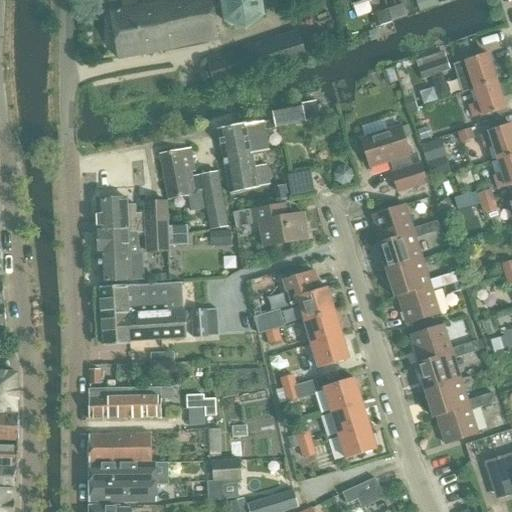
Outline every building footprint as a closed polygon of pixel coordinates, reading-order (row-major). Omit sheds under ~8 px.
[(210,0),(176,0),(139,7),(137,0),(120,0),(123,11),(110,13),(118,60),(217,41),(210,0)] [(391,22),(407,17),(403,6),(387,11),(391,22)] [(215,90),(308,62),(300,32),(207,60),(215,90)] [(444,53),(416,62),(422,81),(450,71),(444,53)] [(497,82),(488,54),(453,66),(462,94),(475,90),(474,89),(497,82)] [(507,110),(497,82),(474,89),(475,90),(479,103),(467,107),(471,120),(483,116),(484,117),(507,110)] [(247,126),(219,131),(224,160),(252,155),(269,152),(266,132),(277,130),(277,128),(317,121),(313,104),(274,112),(276,122),(264,124),(247,127),(247,126)] [(402,125),(361,138),(370,167),(389,162),(392,173),(398,192),(427,183),(421,163),(418,152),(411,154),(402,125)] [(489,134),(479,137),(484,151),(493,147),(498,160),(511,155),(511,126),(511,125),(488,132),(489,134)] [(462,144),(474,139),(471,130),(458,134),(462,144)] [(191,151),(161,156),(165,178),(169,201),(189,197),(192,213),(207,210),(211,232),(228,228),(218,173),(201,176),(201,178),(193,180),(192,174),(195,173),(191,151)] [(252,155),(224,160),(226,171),(228,179),(231,195),(259,189),(270,187),(269,178),(267,166),(255,169),(252,155)] [(502,174),(494,177),(498,190),(507,187),(507,188),(511,186),(511,155),(498,160),(502,174)] [(481,204),(494,200),(490,191),(478,195),(481,204)] [(128,199),(96,201),(98,233),(128,232),(129,234),(137,233),(137,236),(138,236),(138,235),(147,234),(148,253),(169,252),(168,247),(189,246),(188,227),(168,228),(166,203),(151,204),(149,204),(146,204),(146,217),(137,217),(136,206),(128,206),(128,199)] [(494,200),(481,204),(481,205),(484,214),(497,210),(494,200)] [(424,225),(413,228),(406,205),(373,215),(381,243),(382,244),(415,233),(416,238),(427,235),(424,225)] [(485,217),(484,214),(481,205),(479,205),(474,207),(444,216),(446,224),(458,221),(459,225),(485,217)] [(235,228),(254,225),(260,224),(264,248),(309,240),(305,215),(281,219),(279,206),(233,214),(235,228)] [(427,235),(441,230),(438,221),(424,225),(427,235)] [(128,232),(98,233),(99,262),(100,283),(131,282),(143,281),(143,262),(142,253),(138,254),(138,236),(137,236),(137,233),(129,234),(128,232)] [(423,259),(416,238),(415,233),(382,244),(381,243),(378,244),(387,271),(423,259)] [(431,285),(430,281),(423,259),(387,271),(395,298),(399,297),(398,296),(431,285)] [(505,275),(511,272),(511,261),(502,265),(505,275)] [(328,287),(319,290),(313,271),(283,280),(291,307),(299,304),(304,321),(335,311),(328,287)] [(444,287),(458,282),(455,273),(441,277),(444,287)] [(433,290),(444,287),(441,277),(430,281),(431,285),(398,296),(399,297),(407,325),(441,314),(433,290)] [(137,286),(101,288),(102,316),(185,312),(185,310),(184,310),(183,297),(182,284),(173,284),(137,287),(137,286)] [(208,337),(206,311),(192,312),(193,338),(208,337)] [(311,344),(342,335),(335,311),(304,321),(311,344)] [(185,312),(102,316),(103,346),(130,344),(130,342),(186,338),(185,312)] [(462,346),(452,349),(444,326),(411,336),(420,364),(420,365),(453,354),(455,359),(466,356),(462,346)] [(278,330),(264,334),(267,344),(268,346),(269,346),(281,342),(278,330)] [(318,368),(349,359),(342,335),(311,344),(318,368)] [(466,356),(480,351),(477,341),(462,346),(466,356)] [(462,380),(455,359),(453,354),(420,365),(420,364),(417,365),(425,392),(462,380)] [(101,386),(101,371),(90,371),(90,385),(101,386)] [(0,414),(17,415),(19,374),(0,372),(0,414)] [(285,391),(297,387),(293,377),(282,380),(285,391)] [(332,412),(363,403),(355,379),(324,388),(332,412)] [(470,406),(468,401),(462,380),(425,392),(434,419),(437,418),(437,417),(470,406)] [(289,403),(320,393),(316,381),(297,387),(285,391),(289,403)] [(161,400),(173,400),(172,388),(143,389),(144,419),(162,419),(161,400)] [(90,420),(108,420),(107,389),(89,390),(90,420)] [(108,420),(126,419),(125,389),(107,389),(108,420)] [(126,419),(144,419),(143,389),(125,389),(126,419)] [(482,408),(496,403),(493,393),(479,398),(482,408)] [(203,397),(186,397),(186,410),(204,410),(204,418),(216,417),(215,400),(204,401),(203,397)] [(471,411),(482,408),(479,398),(468,401),(470,406),(437,417),(437,418),(446,445),(479,435),(471,411)] [(339,436),(370,426),(363,403),(332,412),(339,436)] [(0,440),(16,441),(16,442),(17,442),(18,416),(17,416),(17,415),(0,414),(0,440)] [(347,460),(378,450),(370,426),(339,436),(347,460)] [(209,453),(222,452),(221,430),(208,431),(209,453)] [(299,448),(312,444),(309,432),(296,436),(299,448)] [(152,435),(90,436),(90,464),(152,463),(152,435)] [(303,460),(316,456),(312,444),(299,448),(303,460)] [(0,468),(15,468),(16,468),(17,446),(0,445),(0,468)] [(511,456),(487,464),(496,495),(511,489),(511,456)] [(240,462),(212,463),(213,483),(241,481),(240,462)] [(152,463),(90,464),(90,482),(152,482),(152,485),(157,485),(169,485),(169,463),(152,463)] [(0,468),(0,489),(11,490),(15,468),(0,468)] [(363,509),(385,499),(376,479),(354,489),(359,500),(363,509)] [(152,482),(90,482),(90,503),(157,502),(157,486),(157,485),(152,485),(152,482)] [(0,511),(13,511),(14,510),(14,490),(11,490),(0,489),(0,511)] [(359,500),(354,489),(343,494),(348,505),(359,500)] [(293,492),(247,505),(248,511),(287,511),(298,509),(293,492)]
